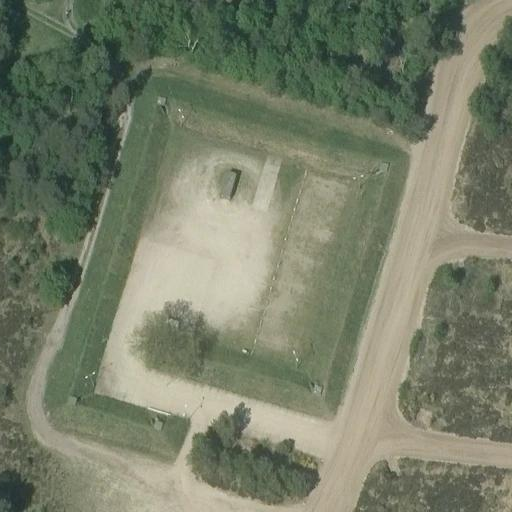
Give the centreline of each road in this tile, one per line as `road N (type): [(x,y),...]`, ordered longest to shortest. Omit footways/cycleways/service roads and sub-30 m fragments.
road 1 (track): [(227,511),(29,417),(30,383),(123,121),(122,91),(104,53),(13,0)]
road 2 (track): [(329,511),(358,438),(474,24),(511,8)]
road 3 (track): [(511,456),(358,438)]
